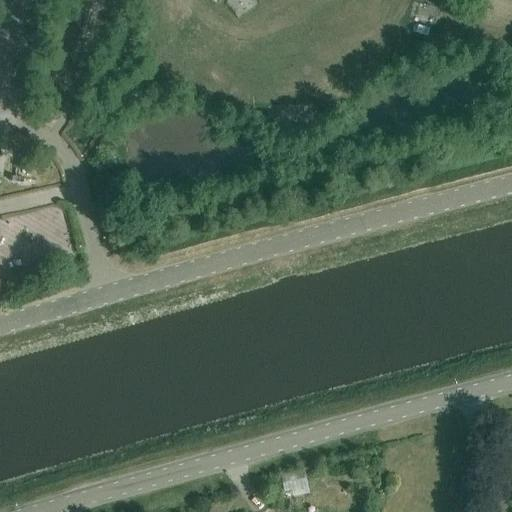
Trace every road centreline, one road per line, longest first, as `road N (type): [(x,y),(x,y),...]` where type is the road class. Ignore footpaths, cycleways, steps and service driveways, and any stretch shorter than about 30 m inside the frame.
road 1 (tertiary): [(511,186),(0,325)]
road 2 (tertiary): [(39,511),(511,383)]
